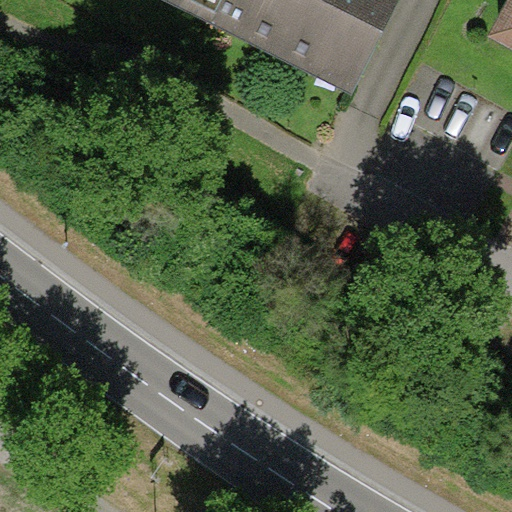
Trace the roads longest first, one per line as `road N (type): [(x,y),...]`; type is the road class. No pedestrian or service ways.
road 1 (primary): [(380,511),(8,278)]
road 2 (primary): [(8,278),(140,403),(305,511)]
road 3 (residential): [(346,185),(511,279)]
